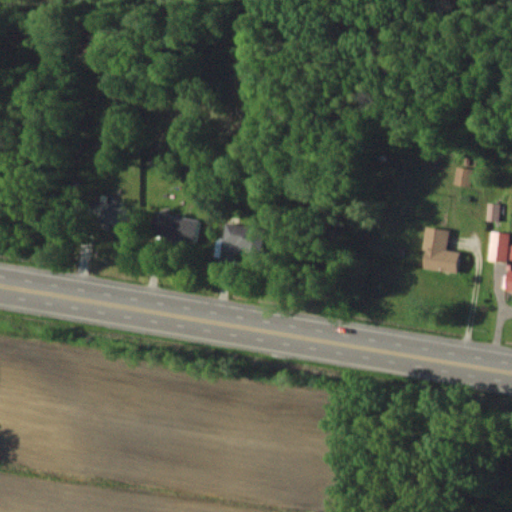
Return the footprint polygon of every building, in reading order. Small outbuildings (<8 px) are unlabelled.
[(475,168),(458,166),(455,183),(472,186),(475,168)] [(96,222),(125,225),(128,205),(98,201),(96,222)] [(502,203),(489,202),(489,220),(501,220),(502,203)] [(200,218),(158,212),(155,236),(197,242),(200,218)] [(223,248),(262,255),(267,228),(228,221),(223,248)] [(451,228),(427,226),(424,249),(427,250),(425,268),(459,272),(462,250),(448,249),(451,228)] [(511,232),(493,231),(491,259),(511,260),(511,243),(511,244),(511,232)]
